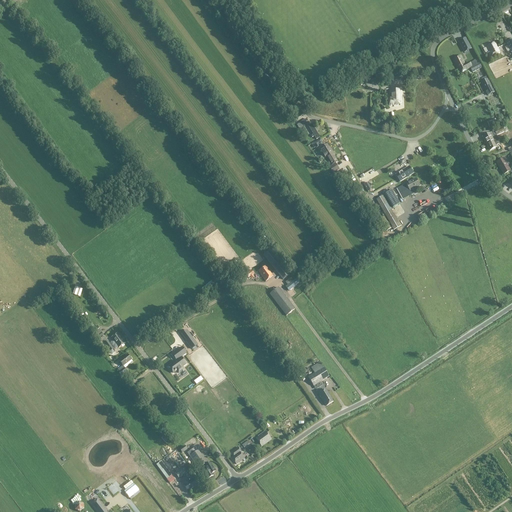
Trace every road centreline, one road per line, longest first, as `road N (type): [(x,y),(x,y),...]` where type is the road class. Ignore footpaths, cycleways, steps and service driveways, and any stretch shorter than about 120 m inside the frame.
road 1 (unclassified): [(511,197),(484,170),(435,53),(440,39),(511,4)]
road 2 (unclassified): [(138,350),(0,168)]
road 3 (unclassified): [(365,401),(511,306)]
road 4 (unclassified): [(237,478),(138,350)]
road 5 (unclassified): [(237,478),(365,401)]
road 6 (unclassified): [(138,350),(255,281)]
road 7 (unclassified): [(365,401),(286,296)]
